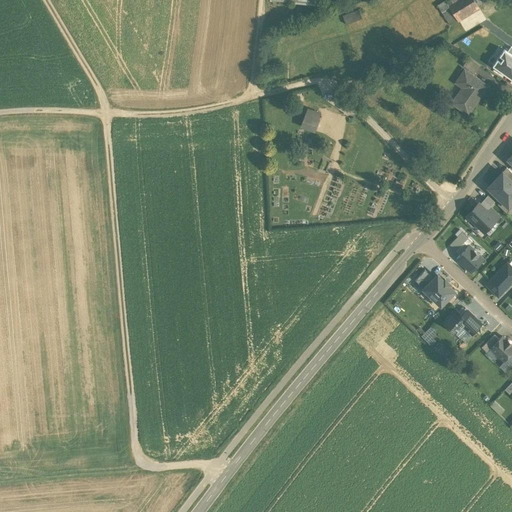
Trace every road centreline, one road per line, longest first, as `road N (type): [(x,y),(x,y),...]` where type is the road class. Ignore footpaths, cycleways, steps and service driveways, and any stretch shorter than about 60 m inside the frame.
road 1 (track): [(137,469),(105,114)]
road 2 (tertiary): [(422,239),(198,511)]
road 3 (track): [(451,203),(327,79),(257,95),(261,0)]
road 4 (track): [(257,95),(167,115),(0,113)]
road 5 (track): [(0,482),(203,464),(224,477)]
road 6 (tertiary): [(511,121),(422,239)]
road 7 (track): [(115,114),(48,0)]
road 8 (residential): [(422,239),(511,330)]
